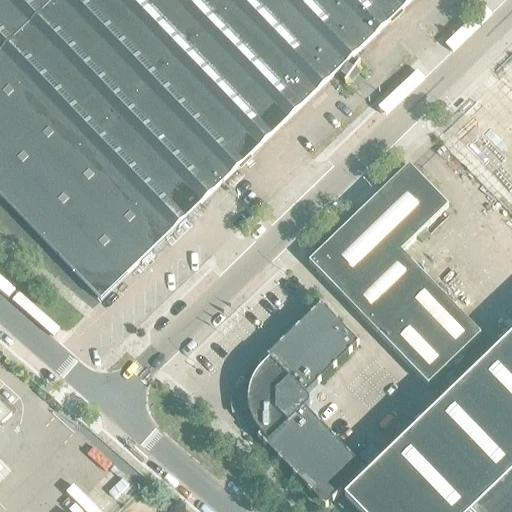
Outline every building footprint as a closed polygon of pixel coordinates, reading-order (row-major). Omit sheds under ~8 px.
[(0,0),(0,196),(3,200),(101,302),(209,198),(222,184),(224,183),(337,74),(345,83),(344,85),(345,86),(349,81),(356,70),(360,65),(359,64),(358,66),(352,60),(413,0),(0,0)] [(511,95),(498,81),(441,136),(511,210),(511,95)] [(320,253),(309,264),(318,273),(428,387),(481,336),(401,253),(448,208),(409,167),(373,202),(361,213),(320,253)] [(296,330),(295,330),(295,331),(283,342),(282,343),(280,345),(279,345),(280,346),(267,357),(266,358),(267,358),(265,360),(264,360),(264,361),(261,363),(260,364),(261,364),(259,366),(260,368),(261,369),(257,373),(254,378),(251,383),(250,388),(248,394),(250,394),(250,410),(248,410),(249,416),(251,421),(253,427),(256,431),(260,436),(259,437),(257,439),(259,441),(260,442),(260,441),(262,444),(263,445),(265,447),(266,448),(266,447),(277,460),(278,461),(278,460),(280,462),(281,463),(293,475),(292,475),(293,476),(295,478),(296,479),(308,491),(307,491),(308,492),(310,493),(311,494),(323,506),(322,506),(323,507),(325,509),(327,507),(328,506),(332,502),(341,494),(342,493),(342,494),(348,488),(348,487),(349,486),(363,473),(362,473),(364,471),(363,469),(362,468),(350,456),(349,455),(348,454),(347,453),(335,441),(334,440),(333,438),(332,437),(320,425),(319,424),(318,423),(317,422),(305,410),(309,406),(309,401),(305,396),(317,385),(318,384),(320,382),(321,382),(321,381),(333,370),(334,369),(335,367),(336,367),(336,366),(348,355),(349,355),(349,354),(351,352),(352,352),(352,351),(356,347),(357,347),(357,346),(359,345),(357,343),(344,329),(343,328),(344,327),(338,321),(337,322),(336,321),(328,312),(328,313),(324,308),(323,307),(321,306),(319,307),(318,308),(314,312),(313,313),(312,315),(311,315),(311,316),(299,327),(298,327),(298,328),(296,330)] [(511,338),(345,499),(357,511),(473,511),(511,475),(511,338)] [(0,426),(12,415),(0,403),(0,426)] [(511,511),(511,475),(473,511),(511,511)]
